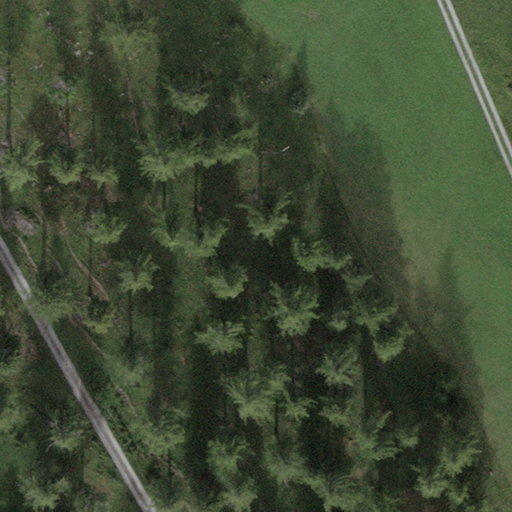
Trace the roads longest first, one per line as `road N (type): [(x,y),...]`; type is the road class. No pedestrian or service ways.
road 1 (track): [(0,251),(149,511)]
road 2 (track): [(511,170),(437,0)]
